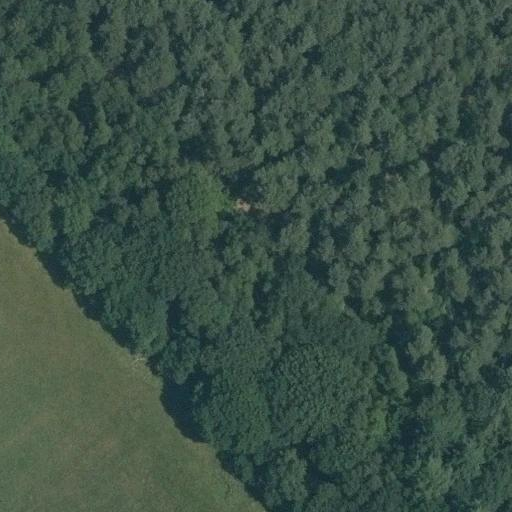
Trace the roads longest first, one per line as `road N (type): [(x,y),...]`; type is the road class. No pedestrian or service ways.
road 1 (track): [(77,223),(333,499)]
road 2 (track): [(333,499),(511,384)]
